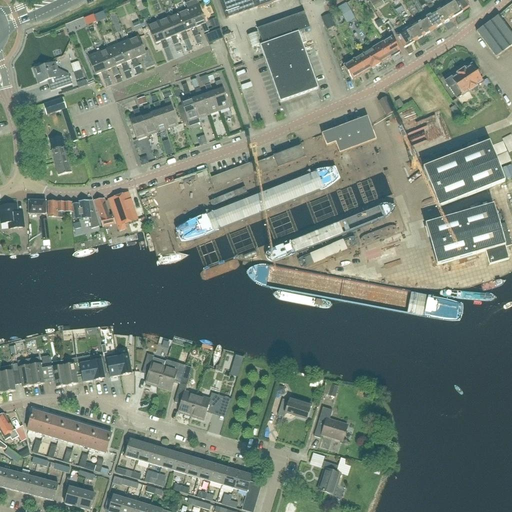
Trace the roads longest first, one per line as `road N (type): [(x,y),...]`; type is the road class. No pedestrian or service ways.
road 1 (residential): [(0,411),(75,401),(277,464)]
road 2 (unclassified): [(137,182),(341,104)]
road 3 (unclassified): [(341,104),(438,51),(506,0)]
